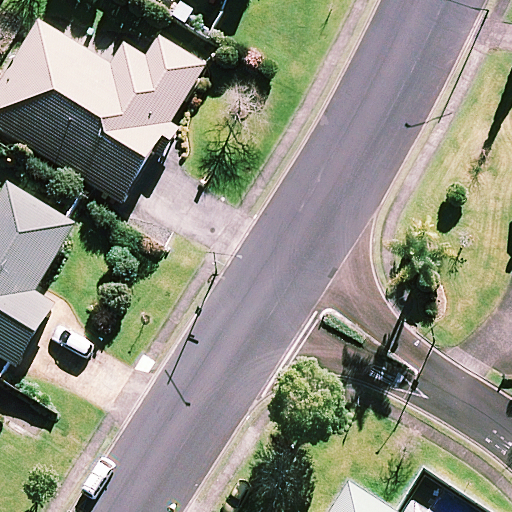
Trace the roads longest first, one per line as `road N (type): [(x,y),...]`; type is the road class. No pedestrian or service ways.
road 1 (residential): [(274,282),(436,0)]
road 2 (residential): [(511,433),(274,282)]
road 3 (residential): [(128,511),(274,282)]
